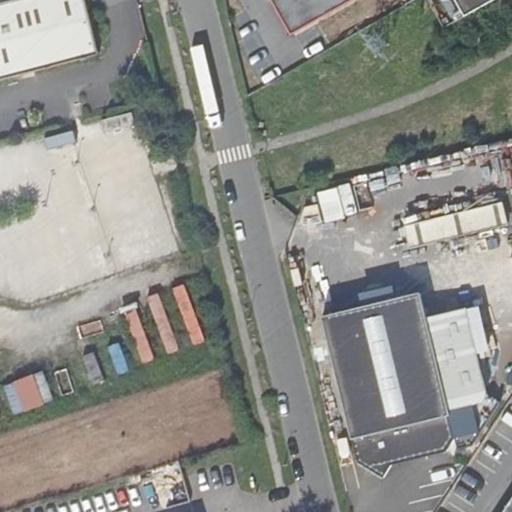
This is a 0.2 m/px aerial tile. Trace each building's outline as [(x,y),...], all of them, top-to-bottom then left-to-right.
[(84,0),(0,0),(0,76),(97,53),(84,0)] [(459,0),(467,15),(494,0),(459,0)] [(284,15),(272,10),(252,20),(250,48),(273,60),(294,48),(294,33),(284,15)] [(47,146),(74,142),(72,130),(45,135),(47,146)] [(327,222),(345,217),(336,187),(318,192),(327,222)] [(411,249),(509,225),(503,201),(404,224),(411,249)] [(426,317),(420,292),(324,316),(358,459),(386,476),(394,464),(448,450),(456,438),(449,410),(480,402),(485,393),(465,308),(426,317)] [(14,413),(53,398),(42,369),(2,384),(14,413)]
